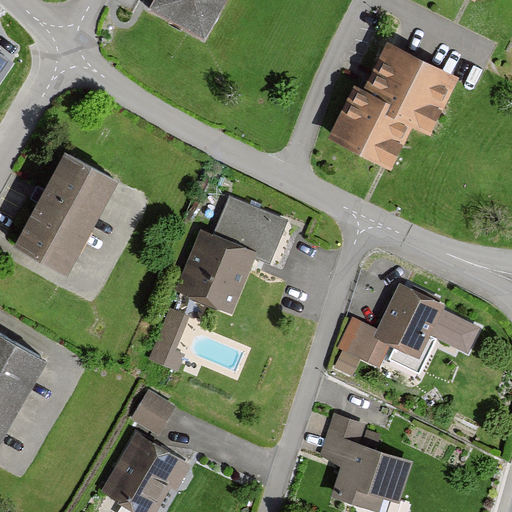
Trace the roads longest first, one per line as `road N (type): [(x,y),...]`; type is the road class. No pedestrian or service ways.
road 1 (residential): [(360,217),(267,511)]
road 2 (residential): [(73,40),(146,109),(282,178)]
road 3 (residential): [(282,178),(361,0)]
road 4 (residential): [(511,284),(360,217)]
road 5 (residential): [(0,159),(73,40)]
